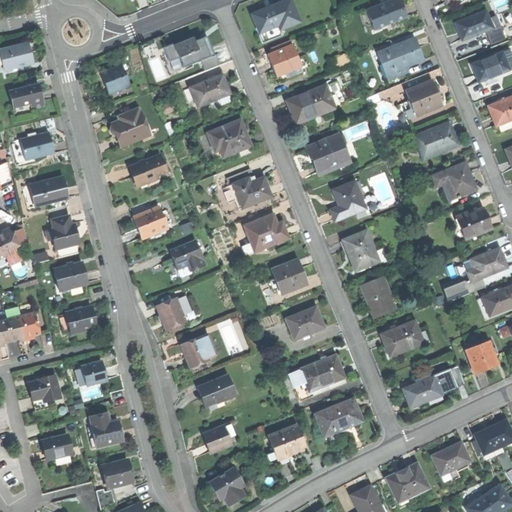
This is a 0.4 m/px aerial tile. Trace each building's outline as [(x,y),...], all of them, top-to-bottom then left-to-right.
[(252,15),(260,33),(279,26),(281,31),(300,23),(290,0),(288,0),(271,7),(252,15)] [(391,0),(367,10),(375,29),(407,16),(403,7),(400,0),(391,0)] [(458,32),(461,40),(475,35),(480,33),(493,28),(486,10),(454,22),(458,32)] [(493,30),(498,42),(510,38),(505,25),(493,30)] [(180,59),(183,67),(214,55),(211,46),(207,37),(195,42),(193,38),(174,45),(174,47),(169,49),(173,62),(180,59)] [(378,54),(388,80),(409,72),(406,66),(424,59),(420,50),(416,39),(378,54)] [(144,44),(146,56),(159,53),(156,41),(144,44)] [(0,49),(0,54),(4,71),(34,63),(31,54),(29,43),(0,49)] [(273,67),(277,77),(302,67),(293,46),(269,56),(273,67)] [(475,75),(478,83),(510,70),(503,52),(471,65),(475,75)] [(105,85),(109,94),(130,85),(122,66),(101,74),(105,85)] [(194,99),(197,107),(229,94),(225,83),(222,75),(189,88),(194,99)] [(414,110),(416,117),(443,106),(438,93),(433,81),(406,92),(414,110)] [(9,90),(13,108),(31,104),(32,109),(44,106),(41,95),(39,84),(24,88),(24,86),(9,90)] [(132,90),(130,85),(109,94),(111,99),(132,90)] [(291,113),(295,123),(334,108),(325,86),(287,101),(291,113)] [(188,102),(194,99),(189,88),(183,90),(188,102)] [(493,118),(496,127),(511,120),(511,97),(488,107),(493,118)] [(119,143),(121,148),(141,139),(150,136),(146,127),(140,113),(138,114),(137,110),(118,118),(119,121),(111,125),(112,128),(109,131),(111,136),(117,138),(119,143)] [(409,120),(416,117),(414,110),(406,113),(409,120)] [(207,134),(217,159),(238,151),(248,147),(250,146),(245,133),(240,120),(207,134)] [(414,136),(423,159),(458,145),(453,133),(449,122),(414,136)] [(149,125),(146,127),(150,136),(141,139),(142,143),(154,138),(149,125)] [(19,140),(24,160),(54,153),(51,142),(49,133),(19,140)] [(306,148),(310,159),(312,158),(315,165),(319,175),(339,168),(349,164),(338,136),(306,148)] [(250,152),(248,147),(238,151),(240,156),(250,152)] [(133,178),(138,188),(158,180),(157,176),(166,172),(159,156),(129,168),(133,178)] [(465,162),(432,175),(436,186),(443,183),(447,182),(455,201),(462,198),(461,195),(476,190),(470,175),(465,162)] [(351,169),(349,164),(339,168),(341,173),(351,169)] [(226,179),(229,187),(233,185),(248,179),(254,177),(251,169),(226,179)] [(32,196),(34,206),(64,199),(62,189),(66,188),(65,184),(63,177),(33,184),(35,196),(32,196)] [(233,185),(242,209),(271,197),(268,188),(264,179),(250,184),(248,179),(233,185)] [(358,181),(354,183),(359,194),(363,193),(358,181)] [(450,203),(455,201),(447,182),(443,183),(450,203)] [(331,211),(335,221),(365,209),(359,194),(354,183),(334,191),(338,200),(341,207),(331,211)] [(238,211),(242,209),(233,185),(229,187),(238,211)] [(138,229),(142,239),(167,229),(165,223),(161,213),(158,207),(133,217),(138,229)] [(456,216),(465,239),(492,228),(488,219),(484,208),(468,215),(467,212),(456,216)] [(167,211),(161,213),(165,223),(171,220),(167,211)] [(50,230),(55,249),(78,244),(76,233),(72,234),(70,226),(68,216),(50,220),(53,230),(50,230)] [(252,246),(256,255),(289,242),(284,230),(279,232),(277,225),(274,218),(245,229),(252,246)] [(23,229),(12,233),(18,247),(28,243),(23,229)] [(4,233),(0,234),(0,243),(6,257),(17,252),(20,251),(18,247),(12,233),(11,230),(4,233)] [(152,241),(166,236),(164,231),(151,236),(152,241)] [(350,257),(355,271),(378,262),(379,265),(388,262),(383,249),(375,252),(366,231),(343,241),(350,257)] [(173,259),(177,269),(188,265),(191,271),(204,266),(194,241),(170,251),(173,259)] [(246,258),(256,255),(252,246),(243,249),(246,258)] [(471,260),(479,280),(508,268),(504,258),(500,248),(471,260)] [(20,259),(17,252),(6,257),(9,264),(20,259)] [(48,260),(46,252),(31,256),(33,264),(48,260)] [(471,283),(479,280),(471,260),(463,264),(471,283)] [(280,290),(281,294),(306,284),(301,273),(297,261),(272,271),(275,280),(280,290)] [(54,269),(59,290),(87,284),(84,273),(81,262),(54,269)] [(368,302),(374,317),(394,308),(382,278),(362,287),(368,302)] [(274,292),(280,290),(275,280),(270,282),(274,292)] [(450,287),(454,299),(468,294),(463,282),(450,287)] [(511,285),(491,294),(498,312),(511,307),(511,285)] [(489,316),(498,312),(491,294),(481,297),(489,316)] [(162,316),(167,327),(186,317),(175,297),(157,306),(162,316)] [(511,310),(511,308),(511,307),(498,312),(489,316),(481,297),(477,299),(485,321),(511,310)] [(70,333),(71,333),(96,327),(93,317),(91,306),(65,313),(66,316),(70,333)] [(285,320),(294,341),(324,329),(320,318),(315,308),(285,320)] [(34,335),(42,333),(36,311),(21,315),(26,337),(34,335)] [(18,339),(26,337),(21,315),(6,319),(12,341),(18,339)] [(63,334),(70,333),(66,316),(59,318),(63,334)] [(187,321),(186,317),(167,327),(169,330),(187,321)] [(0,343),(4,343),(12,341),(6,319),(0,320),(0,343)] [(385,346),(389,356),(423,343),(414,321),(380,334),(385,346)] [(208,334),(199,337),(208,359),(216,355),(208,334)] [(187,360),(190,366),(208,359),(199,337),(184,344),(187,352),(185,353),(187,360)] [(465,350),(474,374),(487,370),(498,366),(488,341),(465,350)] [(300,371),(309,393),(344,379),(340,368),(335,357),(300,371)] [(209,362),(208,359),(190,366),(191,369),(209,362)] [(81,367),(86,386),(106,380),(104,372),(101,362),(81,367)] [(458,366),(433,376),(438,388),(454,381),(457,388),(456,389),(458,388),(457,387),(465,384),(458,366)] [(79,388),(86,386),(81,367),(74,369),(79,388)] [(302,401),(310,398),(309,393),(300,371),(291,374),(302,401)] [(202,398),(205,408),(208,407),(222,401),(236,396),(228,376),(197,387),(202,398)] [(407,400),(410,408),(432,399),(433,403),(446,397),(444,394),(441,395),(438,388),(433,376),(402,389),(407,400)] [(33,398),(36,412),(50,408),(48,401),(60,398),(55,377),(29,383),(33,398)] [(346,384),(344,379),(309,393),(310,398),(346,384)] [(444,394),(456,389),(457,388),(454,381),(438,388),(441,395),(444,394)] [(315,415),(324,436),(361,421),(356,411),(352,400),(315,415)] [(224,405),(222,401),(208,407),(210,411),(224,405)] [(92,426),(97,447),(123,441),(120,430),(117,420),(109,422),(104,423),(102,415),(90,418),(92,426)] [(475,437),(485,459),(501,452),(499,447),(511,441),(511,434),(505,421),(494,426),(490,428),(491,430),(475,437)] [(229,424),(224,426),(227,436),(233,433),(229,424)] [(273,451),(277,460),(287,456),(291,454),(306,448),(297,425),(268,436),(273,451)] [(92,449),(97,447),(92,426),(87,427),(92,449)] [(206,444),(210,454),(231,445),(227,436),(224,426),(202,435),(206,444)] [(45,453),(47,462),(72,455),(67,436),(42,442),(45,453)] [(432,458),(441,476),(448,473),(448,472),(470,462),(460,442),(450,447),(445,450),(444,449),(444,450),(444,451),(432,458)] [(289,459),(287,456),(277,460),(273,451),(266,454),(269,464),(274,462),(275,465),(289,459)] [(102,467),(107,488),(133,482),(130,470),(127,461),(102,467)] [(400,471),(386,478),(398,503),(427,489),(415,464),(400,471)] [(223,498),(229,506),(237,501),(245,496),(239,488),(235,481),(239,478),(233,469),(209,483),(220,500),(223,498)] [(451,479),(448,473),(441,476),(444,482),(451,479)] [(243,486),(239,478),(235,481),(239,488),(243,486)] [(465,508),(467,511),(499,511),(511,504),(499,485),(465,508)] [(382,511),(370,486),(360,491),(350,495),(358,511),(382,511)] [(100,511),(115,505),(111,490),(105,492),(104,488),(95,491),(100,511)]
